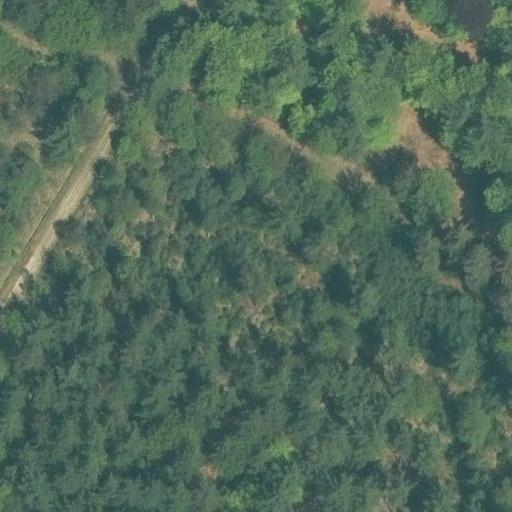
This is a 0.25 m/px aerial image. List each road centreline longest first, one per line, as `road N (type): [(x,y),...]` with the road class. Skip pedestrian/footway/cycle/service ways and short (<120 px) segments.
road 1 (track): [(0,40),(140,78),(511,260)]
road 2 (track): [(0,317),(188,0)]
